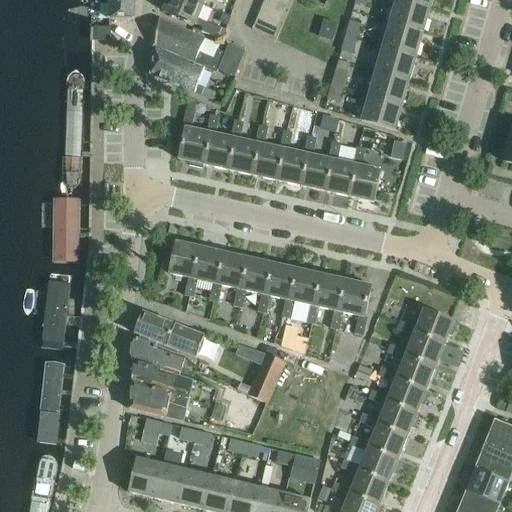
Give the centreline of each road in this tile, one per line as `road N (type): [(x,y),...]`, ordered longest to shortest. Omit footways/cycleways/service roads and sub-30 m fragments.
road 1 (residential): [(94,511),(133,230),(153,202)]
road 2 (residential): [(153,202),(180,199),(430,258)]
road 3 (residential): [(419,511),(507,292)]
road 4 (residential): [(447,197),(510,0)]
road 5 (residential): [(153,202),(136,165),(135,72),(145,0)]
